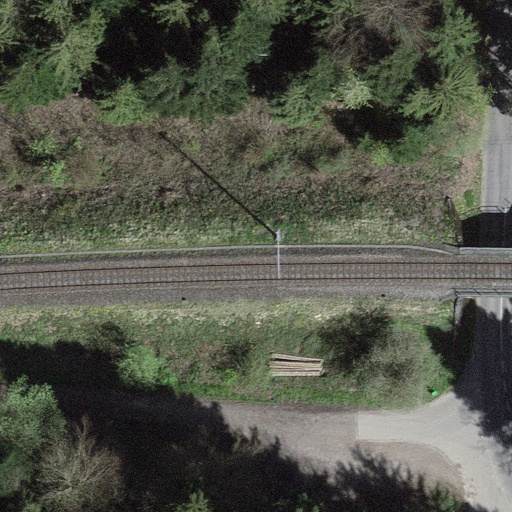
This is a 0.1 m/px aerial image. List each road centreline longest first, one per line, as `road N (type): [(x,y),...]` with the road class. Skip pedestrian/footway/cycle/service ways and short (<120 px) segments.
road 1 (track): [(506,511),(511,418),(419,428),(0,414)]
road 2 (tertiary): [(511,24),(501,315),(511,420)]
